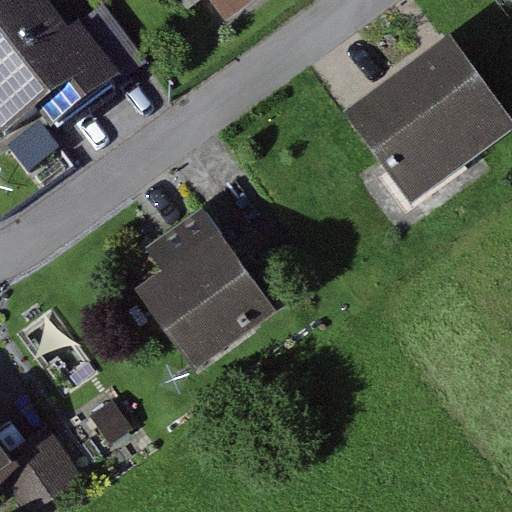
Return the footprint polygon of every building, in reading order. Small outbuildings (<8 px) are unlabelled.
[(255,0),(203,0),(222,25),(255,0)] [(63,135),(111,100),(69,44),(51,58),(10,2),(0,9),(0,159),(53,121),(63,135)] [(337,129),(397,210),(504,132),(443,50),(337,129)] [(193,383),(270,326),(199,230),(122,287),(193,383)] [(58,427),(3,465),(34,510),(89,472),(58,427)]
